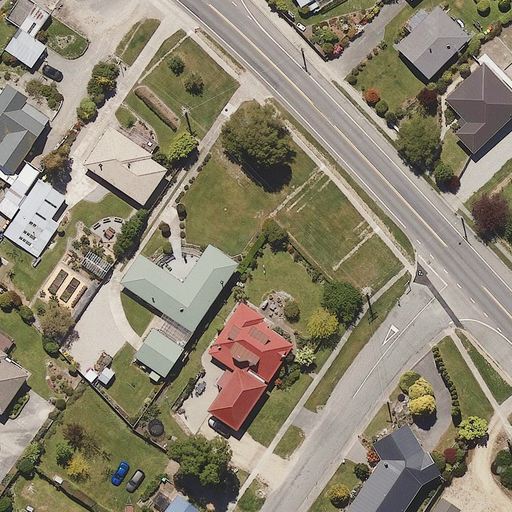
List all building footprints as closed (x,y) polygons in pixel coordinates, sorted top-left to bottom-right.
[(423,0),(422,0),(381,40),(412,73),(454,34),(423,0)] [(42,30),(26,17),(3,46),(32,69),(49,48),(36,38),(42,30)] [(511,102),(468,52),(430,92),(450,111),(438,124),(458,147),(511,102)] [(16,90),(0,80),(0,166),(31,119),(9,104),(16,90)] [(156,157),(92,118),(67,159),(131,198),(156,157)] [(46,172),(19,208),(22,210),(3,235),(36,259),(62,223),(51,216),(65,197),(77,206),(83,199),(46,172)] [(171,273),(126,244),(105,277),(179,324),(223,259),(193,240),(171,273)] [(283,328),(228,293),(194,345),(208,354),(214,346),(255,372),(283,328)] [(0,354),(0,386),(15,364),(0,354)] [(393,414),(355,438),(364,455),(323,511),(388,511),(425,465),(393,414)] [(194,511),(176,495),(161,511),(194,511)]
